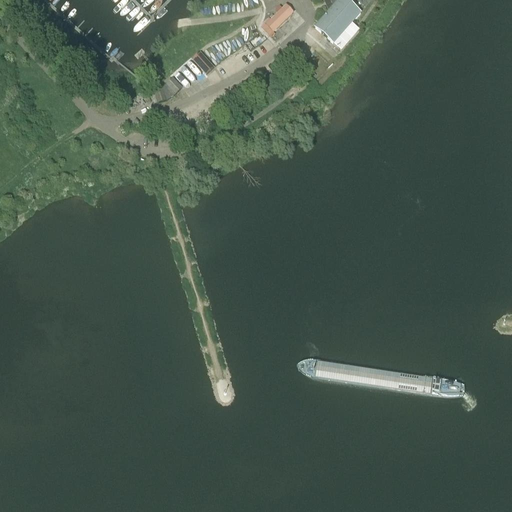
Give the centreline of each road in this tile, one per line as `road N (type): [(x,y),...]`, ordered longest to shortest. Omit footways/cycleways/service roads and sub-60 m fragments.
road 1 (unclassified): [(101,124),(176,106),(261,62),(307,23),(303,1)]
road 2 (unclassified): [(101,124),(0,24)]
road 3 (track): [(296,88),(180,155)]
